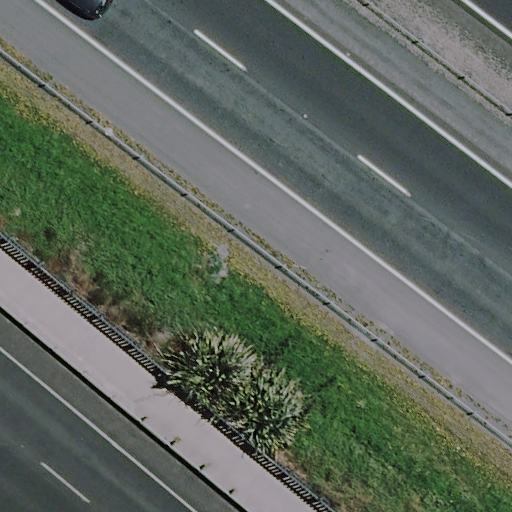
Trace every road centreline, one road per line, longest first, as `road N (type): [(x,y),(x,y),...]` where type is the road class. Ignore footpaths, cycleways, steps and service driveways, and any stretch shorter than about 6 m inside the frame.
road 1 (motorway): [(511,357),(37,0)]
road 2 (tertiary): [(0,425),(103,511)]
